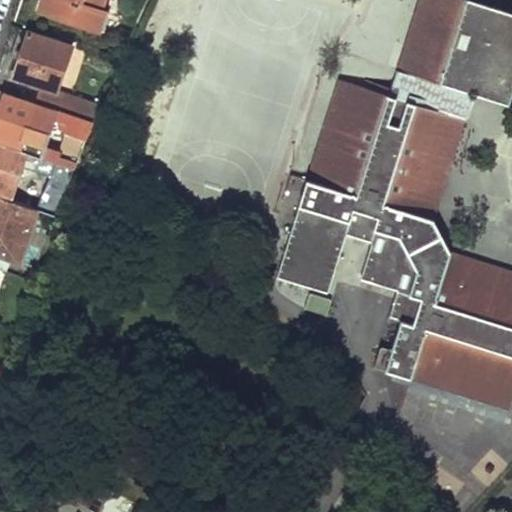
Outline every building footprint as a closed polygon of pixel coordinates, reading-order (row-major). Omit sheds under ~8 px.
[(35,0),(34,3),(93,23),(99,5),(94,3),(95,0),(35,0)] [(436,80),(470,91),(506,103),(511,85),(511,10),(478,0),(415,0),(404,36),(434,45),(442,63),(436,80)] [(25,26),(10,70),(36,79),(31,96),(51,103),(87,115),(92,98),(51,85),(67,40),(25,26)] [(394,67),(396,67),(388,93),(462,117),(470,91),(436,80),(442,63),(434,45),(404,36),(394,67)] [(388,93),(337,77),(271,272),(322,290),(341,230),(346,216),(371,225),(367,239),(355,278),(395,290),(409,294),(400,321),(397,320),(381,369),(408,378),(504,410),(511,385),(511,272),(449,252),(430,216),(462,117),(388,93)] [(0,138),(36,152),(48,117),(55,119),(51,127),(63,130),(52,157),(70,163),(87,115),(51,103),(49,107),(0,90),(0,138)] [(0,138),(0,193),(12,198),(19,178),(26,157),(46,164),(39,185),(32,204),(51,211),(54,202),(70,163),(52,157),(36,152),(0,138)] [(19,178),(12,198),(32,204),(39,185),(19,178)] [(0,251),(14,256),(32,204),(12,198),(0,193),(0,251)] [(346,216),(341,230),(367,239),(371,225),(346,216)] [(395,290),(386,317),(397,320),(400,321),(409,294),(395,290)] [(141,511),(78,478),(66,500),(86,511),(141,511)]
